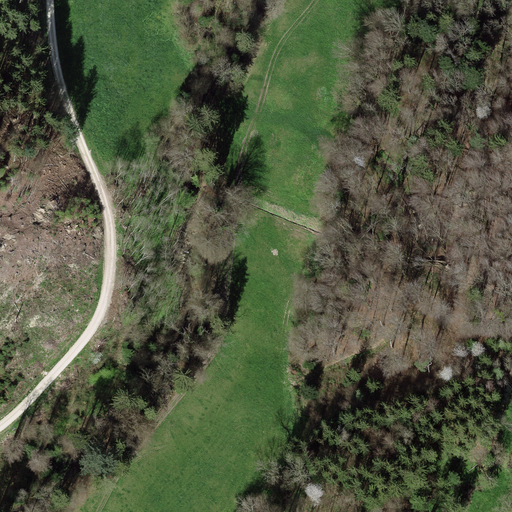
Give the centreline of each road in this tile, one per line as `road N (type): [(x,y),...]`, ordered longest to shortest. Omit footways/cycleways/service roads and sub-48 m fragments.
road 1 (track): [(0,426),(94,324),(110,269),(106,206),(55,75),(48,0)]
road 2 (track): [(97,511),(148,424),(223,328),(244,264)]
